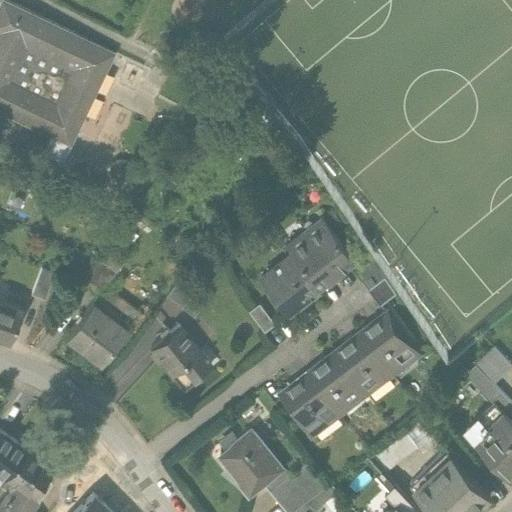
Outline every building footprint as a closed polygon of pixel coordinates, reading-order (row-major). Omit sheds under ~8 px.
[(115,51),(10,0),(0,0),(0,109),(49,133),(41,150),(62,159),(115,51)] [(125,159),(116,159),(110,165),(110,174),(116,180),(124,180),(130,174),(131,166),(125,159)] [(322,216),(303,231),(335,274),(354,259),(322,216)] [(317,287),(335,274),(303,231),(285,244),(291,253),(317,287)] [(98,255),(83,274),(101,288),(124,259),(109,248),(101,258),(98,255)] [(304,297),(317,287),(291,253),(273,266),(279,273),(267,282),(289,312),(306,299),(304,297)] [(371,257),(353,270),(379,305),(396,292),(371,257)] [(41,265),(31,289),(44,295),(54,270),(41,265)] [(167,293),(192,313),(208,292),(183,272),(167,293)] [(22,304),(0,296),(0,334),(9,338),(22,304)] [(92,299),(66,333),(100,360),(127,326),(92,299)] [(248,309),(264,330),(275,322),(259,301),(248,309)] [(370,322),(360,330),(389,369),(416,349),(389,314),(373,326),(370,322)] [(161,334),(148,344),(150,346),(147,348),(156,358),(158,356),(181,384),(209,362),(176,321),(167,328),(164,324),(158,329),(161,334)] [(364,388),(389,369),(360,330),(349,338),(353,342),(337,353),(364,388)] [(125,352),(131,361),(143,353),(137,344),(125,352)] [(493,344),(476,361),(494,381),(511,363),(493,344)] [(318,361),(307,369),(337,408),(364,388),(337,353),(321,365),(318,361)] [(511,399),(494,381),(476,361),(466,371),(493,399),(494,399),(511,417),(511,399)] [(311,428),(337,408),(307,369),(298,377),(300,380),(284,393),(311,428)] [(511,417),(494,399),(493,399),(467,425),(494,453),(492,455),(511,475),(511,473),(511,417)] [(0,482),(6,475),(25,447),(0,428),(0,482)] [(250,428),(217,454),(247,493),(261,482),(281,466),(250,428)] [(417,448),(404,431),(371,456),(384,473),(417,448)] [(6,475),(15,481),(0,502),(0,511),(25,511),(28,508),(47,482),(42,479),(52,466),(25,447),(6,475)] [(469,511),(490,493),(447,448),(409,483),(435,511),(469,511)] [(281,466),(261,482),(284,511),(291,511),(324,487),(305,462),(288,475),(281,466)] [(396,504),(403,511),(420,511),(393,483),(384,492),(396,504)] [(312,511),(336,494),(328,484),(324,487),(291,511),(312,511)] [(111,511),(113,510),(94,490),(71,511),(111,511)]
